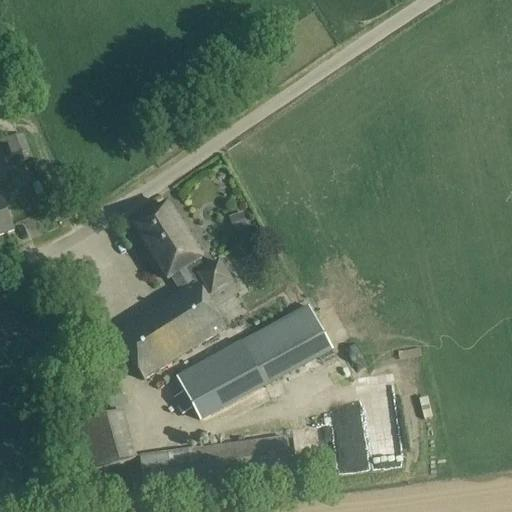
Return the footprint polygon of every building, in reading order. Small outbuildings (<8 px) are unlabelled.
[(10,158),(14,156),(17,164),(31,159),(23,136),(4,143),(10,158)] [(0,200),(0,236),(14,232),(2,200),(0,200)] [(134,227),(155,261),(189,240),(168,206),(134,227)] [(243,214),(233,217),(238,232),(248,229),(243,214)] [(189,240),(155,261),(168,281),(173,278),(184,295),(157,312),(185,356),(226,330),(206,298),(211,295),(212,297),(232,284),(230,280),(219,263),(206,272),(199,262),(202,260),(189,240)] [(309,308),(294,317),(318,361),(334,352),(309,308)] [(144,382),(185,356),(157,312),(116,338),(144,382)] [(318,361),(294,317),(241,345),(244,350),(263,386),(266,390),(318,361)] [(184,394),(174,399),(183,417),(193,411),(199,421),(216,411),(263,386),(245,352),(244,350),(179,385),(184,393),(184,394)] [(324,394),(337,474),(372,468),(359,388),(324,394)] [(135,460),(122,414),(76,427),(89,473),(135,460)] [(291,471),(287,438),(140,458),(145,491),(186,486),(189,504),(245,497),(243,478),(291,471)]
